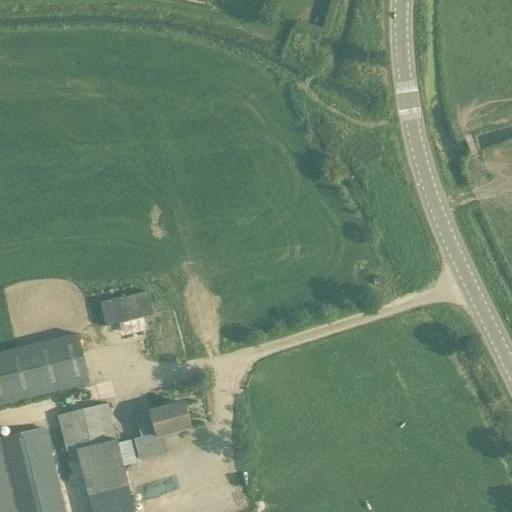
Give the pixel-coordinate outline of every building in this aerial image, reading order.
[(77,335),(0,354),(0,406),(89,384),(77,335)] [(133,511),(130,496),(120,456),(136,452),(131,433),(115,437),(107,405),(56,417),(66,453),(75,451),(91,511),(133,511)] [(163,454),(159,439),(189,430),(188,427),(182,405),(149,414),(149,415),(135,419),(141,440),(134,442),(139,461),(163,454)] [(65,511),(44,429),(0,440),(0,463),(12,511),(65,511)] [(0,511),(8,511),(0,469),(0,511)]
